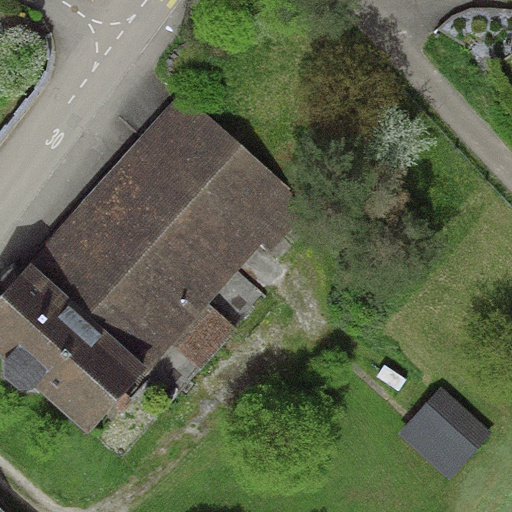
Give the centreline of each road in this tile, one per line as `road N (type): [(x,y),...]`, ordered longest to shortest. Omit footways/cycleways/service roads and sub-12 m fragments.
road 1 (residential): [(0,194),(114,42)]
road 2 (track): [(511,171),(388,35)]
